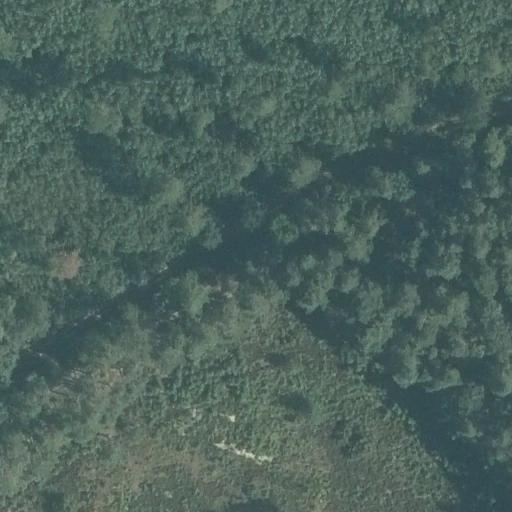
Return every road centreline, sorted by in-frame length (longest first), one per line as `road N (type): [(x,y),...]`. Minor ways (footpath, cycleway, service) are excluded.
road 1 (track): [(511,105),(402,142),(267,208),(0,375)]
road 2 (track): [(511,163),(364,201),(0,421)]
